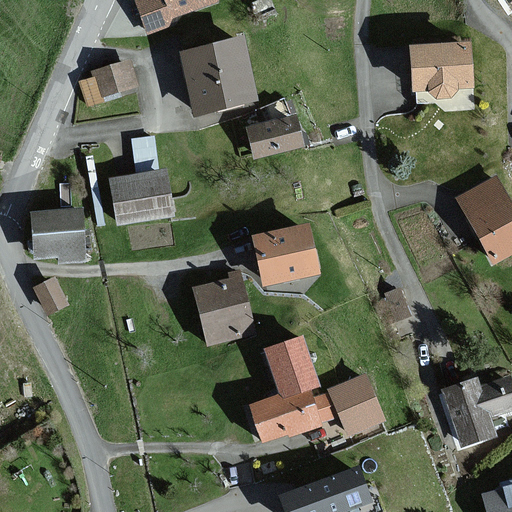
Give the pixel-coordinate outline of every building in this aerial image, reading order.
[(139,0),(133,3),(148,39),(172,28),(170,22),(215,3),(213,0),(139,0)] [(240,43),(178,57),(192,117),(255,102),(240,43)] [(468,44),(406,46),(407,90),(425,90),(426,99),(452,98),(452,89),(470,89),(468,44)] [(130,63),(93,74),(102,102),(139,91),(130,63)] [(294,116),(244,127),(251,162),(301,150),(294,116)] [(130,134),(136,163),(158,159),(152,130),(130,134)] [(166,173),(111,180),(116,227),(171,221),(166,173)] [(511,215),(493,180),(455,199),(490,266),(511,255),(511,215)] [(83,210),(30,212),(32,263),(85,261),(83,210)] [(303,226),(248,237),(258,288),(314,276),(303,226)] [(227,282),(192,290),(204,347),(252,337),(238,274),(226,276),(227,282)] [(56,283),(54,280),(36,291),(51,318),(70,307),(56,283)] [(314,388),(295,337),(258,350),(275,396),(244,407),(258,447),(334,420),(340,437),(375,425),(359,378),(308,396),(306,391),(314,388)] [(474,380),(439,390),(457,449),(489,440),(485,423),(511,415),(511,397),(507,380),(476,389),(474,380)] [(339,511),(367,502),(354,469),(275,499),(280,511),(339,511)] [(511,511),(511,481),(506,483),(508,489),(486,495),(490,511),(511,511)]
